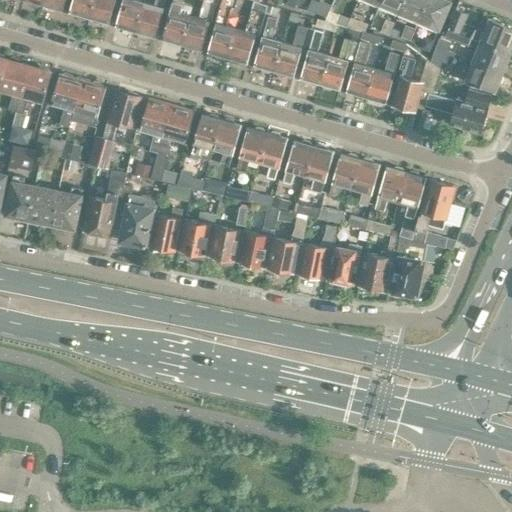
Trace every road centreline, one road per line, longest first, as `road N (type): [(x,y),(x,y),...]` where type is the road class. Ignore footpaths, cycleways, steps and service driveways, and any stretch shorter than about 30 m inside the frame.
road 1 (residential): [(501,177),(449,304),(429,319),(314,316),(0,252)]
road 2 (residential): [(501,177),(0,32)]
road 3 (primary): [(453,368),(0,278)]
road 4 (primary): [(0,318),(442,421)]
road 5 (tertiary): [(511,239),(453,368)]
